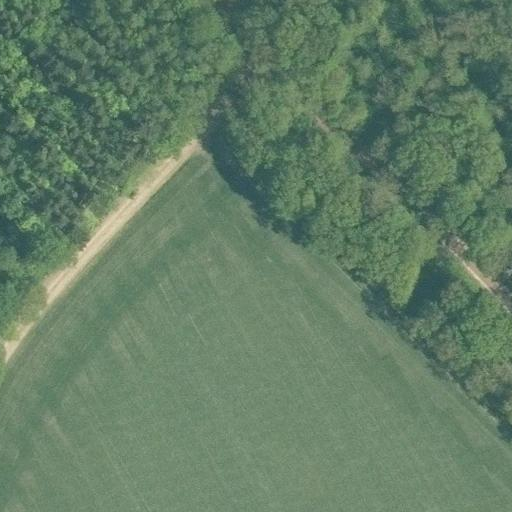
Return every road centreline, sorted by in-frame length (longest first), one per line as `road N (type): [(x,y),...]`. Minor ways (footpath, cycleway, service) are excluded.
road 1 (unclassified): [(511,306),(259,56),(223,16),(229,0)]
road 2 (track): [(282,76),(232,104),(164,168),(0,362)]
